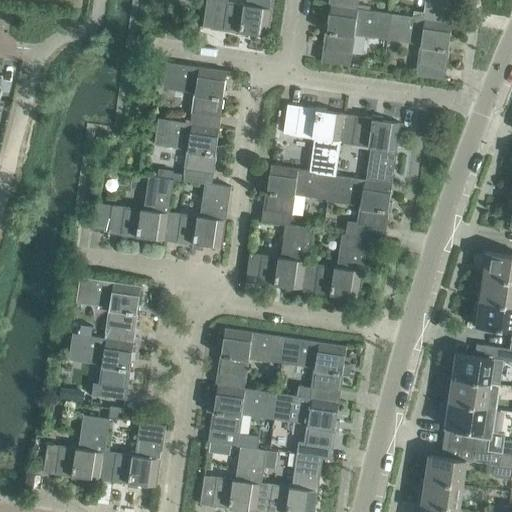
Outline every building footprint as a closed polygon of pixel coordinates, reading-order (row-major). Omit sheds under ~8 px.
[(246,0),(246,5),(227,2),(226,0),(207,0),(203,28),(212,29),(212,28),(268,36),(273,0),(246,0)] [(330,0),(330,4),(357,8),(358,0),(330,0)] [(425,0),(423,18),(452,23),(452,21),(451,21),(453,0),(425,0)] [(354,34),(387,39),(391,13),(357,8),(330,4),(322,60),(321,59),(321,61),(350,65),(354,34)] [(445,78),(444,78),(452,23),(423,18),(391,13),(387,39),(420,44),(416,75),(445,80),(445,78)] [(161,87),(195,92),(190,123),(219,127),(219,126),(218,126),(226,70),(165,61),(161,87)] [(335,175),(340,142),(344,113),(289,105),(289,104),(287,104),(283,133),(315,137),(310,170),(331,173),(331,174),(335,175)] [(340,142),(371,147),(366,179),(366,180),(392,184),(397,145),(403,146),(405,133),(399,133),(401,123),(345,114),(345,113),(344,113),(340,142)] [(205,183),(211,184),(211,183),(219,127),(190,123),(158,118),(154,143),(188,148),(183,180),(205,183)] [(261,219),(261,221),(286,225),(286,224),(290,225),(290,224),(294,194),(327,199),(331,174),(331,173),(310,170),(270,164),(262,220),(261,219)] [(360,205),(356,235),(356,236),(367,237),(367,238),(385,241),(385,239),(384,239),(392,184),(366,180),(366,179),(335,175),(331,174),(327,199),(327,200),(360,205)] [(110,232),(165,240),(169,211),(170,211),(174,179),(149,175),(144,209),(112,204),(108,233),(109,233),(110,232)] [(169,211),(165,240),(166,240),(166,239),(222,247),(231,186),(211,183),(211,184),(205,183),(200,216),(170,211),(169,211)] [(97,204),(94,228),(102,229),(104,230),(107,205),(97,204)] [(247,281),(302,289),(306,262),(312,228),(290,224),(290,225),(286,224),(286,225),(281,257),(249,253),(245,281),(247,282),(247,281)] [(359,298),(367,238),(367,237),(356,236),(356,235),(342,233),(337,267),(306,262),(302,289),(313,290),(313,291),(359,298)] [(511,255),(487,251),(483,276),(511,280),(511,255)] [(105,338),(134,342),(134,341),(132,341),(141,285),(79,276),(76,302),(109,307),(105,337),(105,338)] [(511,305),(511,280),(483,276),(479,301),(511,305)] [(511,305),(479,301),(479,302),(475,301),(473,315),(477,315),(476,326),(511,331),(511,336),(511,305)] [(249,357),(282,362),(285,336),(225,327),(218,373),(219,373),(217,385),(244,388),(249,357)] [(125,397),(134,342),(105,338),(105,337),(72,333),(68,358),(102,363),(99,383),(94,383),(92,394),(126,399),(126,397),(125,397)] [(343,364),(346,345),(285,336),(282,362),(315,367),(310,398),(339,403),(339,401),(338,401),(342,374),(348,375),(350,365),(343,364)] [(456,352),(452,377),(499,384),(503,359),(456,352)] [(450,392),(448,402),(496,409),(499,384),(452,377),(452,378),(448,377),(446,391),(450,392)] [(208,441),(240,445),(256,448),(258,436),(238,433),(241,413),(275,418),(278,393),(244,388),(217,385),(215,402),(208,401),(207,411),(213,412),(209,439),(208,439),(208,441)] [(310,398),(278,393),(275,418),(308,423),(303,453),(303,454),(323,457),(323,458),(330,459),(339,403),(310,398)] [(448,402),(445,427),(456,428),(456,429),(466,430),(465,435),(463,447),(472,448),(501,452),(503,441),(504,433),(492,431),(496,409),(448,402)] [(98,406),(97,416),(108,418),(110,408),(98,406)] [(110,408),(108,418),(109,418),(109,417),(122,419),(123,411),(122,411),(123,409),(123,408),(110,406),(110,408)] [(79,448),(47,443),(43,472),(44,472),(45,471),(71,475),(101,479),(101,478),(100,478),(104,451),(105,451),(109,418),(108,418),(97,416),(84,414),(79,448)] [(135,455),(105,451),(104,451),(100,478),(101,478),(157,486),(166,425),(140,422),(135,455)] [(511,442),(503,441),(501,452),(511,453),(511,442)] [(202,502),(257,511),(261,481),(262,482),(264,466),(266,449),(256,448),(240,445),(236,479),(204,475),(200,503),(201,504),(202,502)] [(498,477),(511,479),(511,474),(511,466),(500,465),(501,452),(472,448),(471,460),(489,463),(489,467),(490,470),(491,473),(494,475),(498,477)] [(275,468),(277,451),(266,449),(264,466),(275,468)] [(292,486),(262,482),(261,481),(257,511),(258,511),(258,510),(273,511),(314,511),(323,458),(323,457),(303,454),(303,453),(297,452),(292,486)] [(500,465),(511,466),(511,474),(511,479),(511,478),(511,453),(501,452),(500,465)] [(428,454),(425,479),(463,485),(466,460),(428,454)] [(422,501),(421,503),(459,509),(463,485),(425,479),(421,479),(419,493),(423,494),(422,500),(419,500),(419,501),(422,501)] [(458,511),(459,509),(421,503),(419,511),(458,511)]
